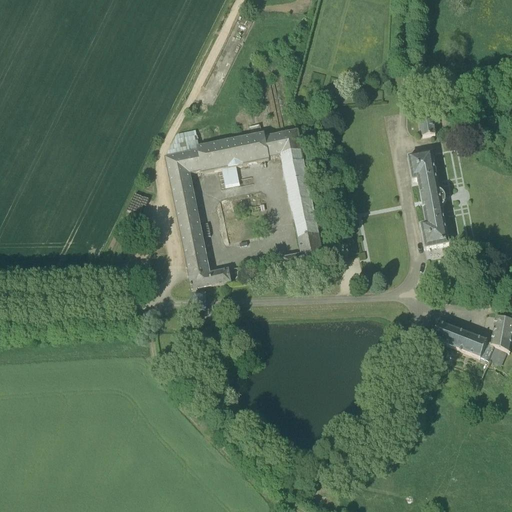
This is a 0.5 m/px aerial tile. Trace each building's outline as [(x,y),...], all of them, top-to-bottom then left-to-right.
[(417,118),(421,145),(435,142),(430,116),(417,118)] [(285,279),(324,271),(297,138),(296,138),(264,144),(263,141),(199,153),(196,137),(177,141),(166,165),(165,165),(186,274),(191,298),(196,297),(236,289),(234,280),(244,278),(244,274),(210,281),(191,182),(202,180),(202,181),(222,178),(226,196),(239,193),(236,174),(269,168),(269,166),(281,163),(300,262),(282,265),(283,268),(273,270),(274,279),(285,277),(285,279)] [(419,232),(424,257),(449,252),(442,214),(444,210),(445,208),(444,203),(442,200),(439,197),(432,159),(407,164),(411,189),(417,188),(424,231),(419,232)] [(192,304),(188,315),(191,316),(206,318),(206,302),(195,303),(194,304),(192,304)] [(438,330),(431,347),(479,366),(480,365),(500,373),(506,358),(509,359),(511,341),(511,327),(495,323),(490,350),(438,330)]
